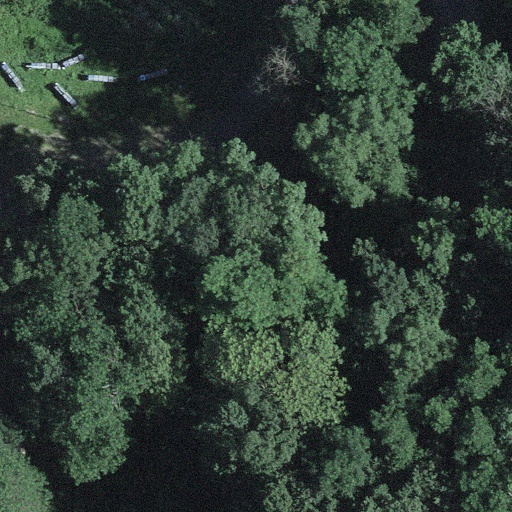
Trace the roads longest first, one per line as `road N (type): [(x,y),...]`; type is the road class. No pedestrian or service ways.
road 1 (residential): [(458,0),(442,138),(416,251),(367,397),(297,511)]
road 2 (residential): [(0,209),(122,196),(182,171),(215,145),(337,0)]
